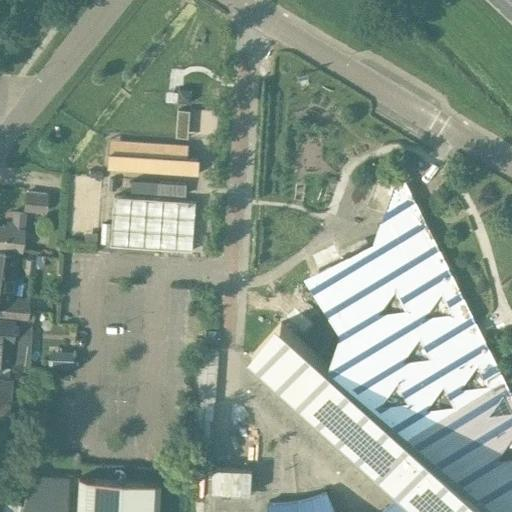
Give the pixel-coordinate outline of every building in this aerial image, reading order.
[(197,173),(199,156),(186,156),(187,143),(111,138),(109,167),(197,173)] [(335,511),(326,490),(318,493),(310,496),(301,498),(293,500),(284,501),(276,501),(267,500),(266,511),(427,511),(428,511),(511,511),(511,399),(400,175),(375,240),(318,268),(345,321),(329,364),(281,321),(252,353),(399,486),(391,495),(383,503),(374,511),(372,511),(335,511)] [(25,190),(23,211),(46,213),(48,193),(25,190)] [(196,200),(114,195),(111,244),(192,249),(196,200)] [(0,225),(0,247),(21,250),(25,211),(12,210),(11,227),(0,225)] [(0,317),(27,319),(28,309),(29,299),(11,297),(13,289),(11,289),(15,258),(5,257),(5,252),(0,251),(0,317)] [(31,322),(30,321),(0,319),(0,363),(29,367),(31,322)] [(199,348),(193,435),(212,436),(219,350),(199,348)] [(0,420),(8,421),(12,380),(7,379),(8,369),(0,368),(0,420)] [(0,511),(66,511),(68,477),(32,474),(21,506),(5,499),(4,503),(0,501),(0,511)] [(76,511),(156,511),(158,482),(78,478),(76,511)]
